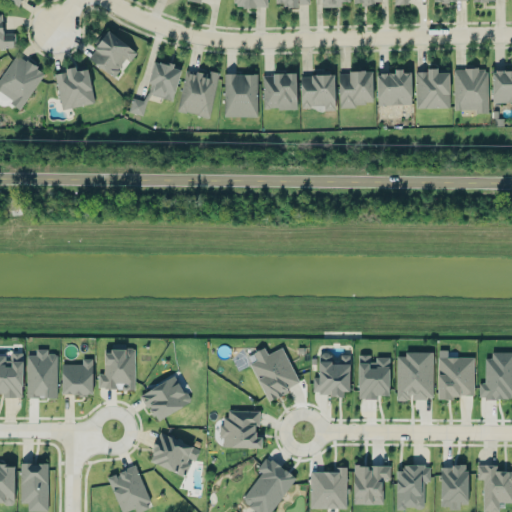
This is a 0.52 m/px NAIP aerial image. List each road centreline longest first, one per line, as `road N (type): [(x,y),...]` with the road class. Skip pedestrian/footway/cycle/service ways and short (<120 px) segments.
road 1 (tertiary): [(0,178),(511,182)]
road 2 (residential): [(109,0),(189,36),(233,40),(511,33)]
road 3 (residential): [(511,432),(302,431)]
